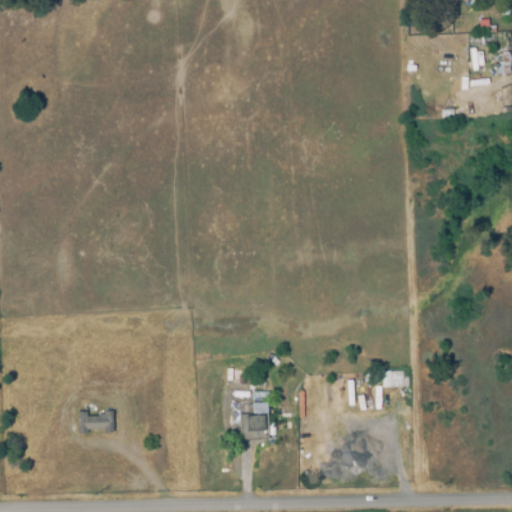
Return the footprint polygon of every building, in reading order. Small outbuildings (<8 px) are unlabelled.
[(509,17),(500,17),(500,2),(509,2),(509,17)] [(482,46),(467,46),(467,36),(483,36),(482,46)] [(381,389),(380,372),(401,371),(402,387),(381,389)] [(232,452),(231,406),(266,405),(266,440),(247,441),(247,451),(232,452)] [(102,435),(101,431),(86,432),(86,434),(77,435),(75,413),(85,413),(85,418),(97,417),(97,416),(102,415),(102,413),(111,412),(112,434),(102,435)]
